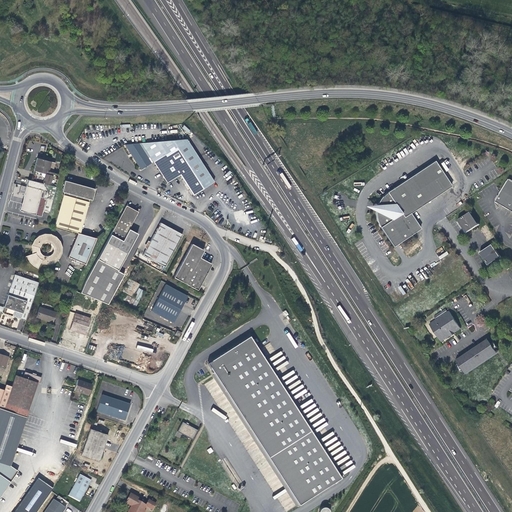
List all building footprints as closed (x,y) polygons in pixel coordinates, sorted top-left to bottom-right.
[(186,138),(124,144),(131,156),(140,169),(146,166),(152,161),(155,165),(159,171),(163,177),(166,183),(179,175),(181,178),(184,182),(192,195),(196,193),(213,181),(186,138)] [(31,180),(35,181),(55,186),(58,173),(53,172),(55,162),(37,158),(33,175),(31,180)] [(378,224),(393,247),(420,228),(410,213),(451,186),(435,161),(387,192),(381,197),(378,205),(376,212),(376,217),(378,224)] [(48,211),(55,186),(35,181),(31,180),(27,179),(22,200),(20,210),(41,216),(42,210),(48,211)] [(511,180),(509,179),(496,201),(511,211),(511,180)] [(54,226),(77,233),(79,233),(89,199),(91,200),(93,194),(94,188),(64,180),(61,191),(64,192),(54,226)] [(137,212),(126,205),(97,259),(85,281),(80,293),(84,295),(101,302),(107,304),(124,274),(117,270),(117,269),(137,234),(128,229),(133,221),(137,212)] [(479,225),(471,212),(458,220),(467,233),(479,225)] [(142,254),(164,266),(182,234),(171,228),(160,222),(150,241),(147,240),(143,247),(146,248),(142,254)] [(33,240),(32,242),(31,245),(32,246),(32,249),(32,253),(26,256),(27,258),(30,262),(33,265),(37,268),(40,263),(43,264),(47,265),(50,264),(53,263),(55,262),(57,260),(61,255),(61,252),(62,247),(61,244),(59,241),(57,238),(54,235),(50,234),(46,233),(43,233),(40,234),(36,237),(33,240)] [(96,237),(79,233),(77,233),(68,257),(85,264),(96,237)] [(194,245),(192,244),(174,277),(177,279),(196,289),(204,275),(210,263),(199,257),(203,250),(194,245)] [(489,266),(501,257),(493,245),(480,253),(489,266)] [(130,252),(121,270),(124,272),(134,254),(130,252)] [(25,320),(38,282),(14,274),(5,301),(2,312),(18,318),(25,320)] [(122,291),(142,302),(149,290),(138,284),(128,278),(122,291)] [(187,296),(165,284),(151,311),(172,322),(181,307),(187,296)] [(51,322),(55,312),(39,307),(36,317),(43,319),(51,322)] [(447,311),(446,309),(434,317),(435,318),(447,311)] [(455,333),(461,329),(449,311),(430,324),(441,342),(451,336),(455,334),(455,333)] [(80,333),(85,334),(90,318),(75,313),(69,329),(80,333)] [(252,336),(249,338),(341,477),(344,475),(252,336)] [(207,365),(299,504),(341,477),(249,338),(207,365)] [(485,342),(485,341),(456,361),(458,364),(457,365),(461,372),(462,371),(465,374),(499,352),(496,348),(498,347),(494,341),(492,342),(490,338),(488,339),(497,352),(465,373),(458,361),(485,342)] [(465,373),(497,352),(488,339),(485,341),(485,342),(458,361),(465,373)] [(0,364),(5,366),(9,357),(0,354),(0,364)] [(299,504),(207,365),(204,367),(296,506),(299,504)] [(0,496),(17,472),(8,469),(18,441),(25,419),(24,419),(37,381),(39,382),(41,376),(36,375),(25,371),(23,377),(16,375),(12,387),(6,385),(4,390),(0,401),(0,496)] [(73,390),(88,394),(91,385),(79,380),(77,380),(73,390)] [(130,404),(101,395),(96,410),(124,419),(127,411),(130,404)] [(177,431),(192,439),(198,430),(182,421),(177,431)] [(107,434),(90,429),(81,455),(91,459),(98,461),(103,446),(107,434)] [(68,495),(79,501),(85,489),(90,481),(79,475),(68,495)] [(125,503),(131,506),(132,507),(129,511),(139,511),(144,505),(144,504),(136,500),(137,498),(130,494),(125,503)] [(63,511),(65,509),(57,503),(61,499),(57,496),(54,501),(52,500),(43,511),(63,511)] [(148,500),(145,506),(151,509),(155,504),(148,500)]
